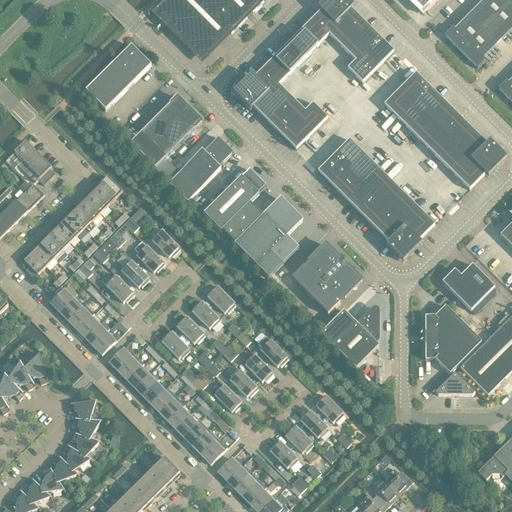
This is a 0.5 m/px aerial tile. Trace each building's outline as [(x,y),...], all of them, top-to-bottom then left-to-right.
[(232,36),(195,0),(167,0),(156,12),(206,61),(232,36)] [(195,0),(232,36),(264,3),(261,0),(195,0)] [(351,11),(354,8),(346,0),(327,0),(318,9),(321,12),(336,26),(351,11)] [(406,0),(423,16),(439,0),(406,0)] [(484,60),(511,31),(511,0),(485,0),(455,31),(453,29),(444,37),(477,70),(486,62),(484,60)] [(366,25),(351,11),(336,26),(328,34),(330,36),(329,36),(342,49),(366,25)] [(328,34),(336,26),(321,12),(302,31),(318,47),(329,36),(330,36),(328,34)] [(364,55),(380,39),(366,25),(342,49),(356,62),(356,63),(364,55)] [(304,61),(318,47),(302,31),(288,45),(304,61)] [(364,55),(378,69),(394,53),(380,39),(364,55)] [(290,76),(304,61),(288,45),(274,60),(290,76)] [(106,113),(151,67),(131,47),(86,93),(106,113)] [(363,85),(378,69),(364,55),(356,63),(356,62),(348,70),(363,85)] [(279,87),(290,76),(274,60),(255,79),(269,93),(277,85),(279,87)] [(414,105),(430,89),(416,75),(400,91),(414,105)] [(269,93),(255,79),(252,76),(233,95),(251,112),(254,109),(269,93)] [(511,80),(508,84),(507,82),(498,91),(511,104),(511,80)] [(291,99),(279,87),(277,85),(269,93),(254,109),(268,123),(291,99)] [(413,135),(444,103),(430,89),(414,105),(399,121),(413,135)] [(399,121),(414,105),(400,91),(384,107),(399,121)] [(141,135),(130,146),(162,178),(173,167),(166,160),(202,124),(178,99),(141,135)] [(306,113),(305,113),(291,99),(268,123),(282,137),(298,121),(306,113)] [(427,149),(459,117),(444,103),(413,135),(427,149)] [(298,121),(312,136),(328,120),(313,105),(305,113),(306,113),(298,121)] [(441,163),(473,132),(459,117),(427,149),(441,163)] [(296,152),(312,136),(298,121),(282,137),(296,152)] [(487,146),(473,132),(441,163),(455,177),(471,162),(487,146)] [(221,171),(219,169),(233,155),(218,140),(204,154),(202,152),(180,174),(169,185),(188,204),(221,171)] [(348,172),(364,156),(349,141),(334,157),(348,172)] [(486,176),(485,176),(488,179),(507,160),(490,143),(487,146),(471,162),(486,176)] [(18,167),(23,172),(38,157),(25,144),(6,163),(14,171),(18,167)] [(347,202),(378,170),(364,156),(348,172),(332,188),(347,202)] [(55,177),(49,172),(51,170),(38,157),(23,172),(36,185),(39,182),(44,188),(55,177)] [(332,188),(348,172),(334,157),(318,173),(332,188)] [(470,192),(485,176),(486,176),(471,162),(455,177),(470,192)] [(361,216),(392,184),(378,170),(347,202),(361,216)] [(229,190),(204,216),(221,234),(223,232),(251,205),(259,196),(259,195),(266,188),(260,182),(261,182),(256,177),(255,177),(252,174),(250,172),(243,179),(242,178),(229,190)] [(93,193),(108,208),(117,199),(123,194),(108,179),(101,185),(101,184),(96,189),(97,189),(93,193)] [(19,189),(24,195),(31,188),(25,183),(19,189)] [(375,230),(406,198),(392,184),(361,216),(375,230)] [(21,199),(16,204),(27,215),(32,210),(45,197),(35,188),(36,188),(35,188),(34,187),(34,186),(21,199)] [(0,205),(12,193),(9,190),(0,199),(0,205)] [(93,193),(93,192),(88,197),(89,197),(85,201),(100,216),(108,208),(93,193)] [(389,244),(405,228),(421,212),(406,198),(375,230),(389,244)] [(92,225),(100,216),(85,201),(85,200),(80,205),(81,205),(77,209),(78,210),(92,225)] [(251,205),(223,232),(236,245),(234,246),(269,280),(284,266),(285,265),(298,252),(286,240),(302,223),(280,201),(263,217),(251,205)] [(12,208),(8,213),(19,223),(23,219),(27,215),(16,204),(12,208)] [(89,235),(96,228),(92,225),(78,210),(71,217),(85,231),(88,234),(89,235)] [(419,243),(419,242),(435,227),(421,212),(405,228),(419,243)] [(4,216),(0,220),(0,221),(10,232),(14,227),(14,228),(15,227),(19,223),(8,213),(4,216)] [(511,249),(511,214),(510,216),(509,215),(509,216),(511,218),(511,225),(500,238),(511,249)] [(124,224),(129,219),(125,215),(120,220),(124,224)] [(71,217),(63,224),(77,238),(81,242),(88,234),(85,231),(71,217)] [(119,229),(124,224),(120,220),(115,225),(119,229)] [(125,226),(134,235),(140,229),(131,220),(125,226)] [(0,238),(2,240),(6,236),(10,232),(0,221),(0,238)] [(70,246),(77,238),(63,224),(56,232),(70,246)] [(422,245),(419,242),(419,243),(405,228),(389,244),(386,247),(403,264),(422,245)] [(107,240),(113,235),(109,231),(104,236),(107,240)] [(63,253),(70,246),(56,232),(49,239),(63,253)] [(171,258),(173,260),(181,252),(160,232),(153,239),(154,241),(153,243),(169,260),(171,258)] [(117,234),(109,241),(117,249),(118,250),(126,243),(117,234)] [(102,245),(107,240),(104,236),(99,241),(102,245)] [(63,253),(49,239),(45,242),(40,246),(41,247),(55,261),(59,265),(67,257),(63,253)] [(158,275),(165,267),(145,247),(142,243),(134,251),(138,254),(137,254),(139,256),(137,258),(154,275),(156,273),(158,275)] [(93,254),(98,249),(94,245),(89,250),(93,254)] [(47,269),(55,261),(41,247),(37,250),(32,254),(33,255),(47,269)] [(345,300),(362,283),(346,267),(344,269),(340,264),(341,262),(326,247),(309,264),(304,269),(292,281),(328,317),(340,305),(340,304),(344,299),(345,300)] [(88,259),(93,254),(89,250),(84,255),(88,259)] [(103,265),(108,261),(99,252),(94,256),(103,265)] [(39,276),(47,269),(33,255),(24,263),(29,268),(26,272),(36,283),(41,278),(39,276)] [(78,269),(84,264),(80,260),(75,265),(78,269)] [(93,276),(89,273),(95,266),(90,261),(84,267),(79,272),(85,278),(88,281),(93,276)] [(141,288),(143,290),(150,282),(130,262),(122,270),(124,271),(122,273),(139,290),(141,288)] [(73,274),(78,269),(75,265),(70,270),(73,274)] [(442,285),(471,313),(495,289),(472,267),(461,278),(457,274),(453,274),(442,285)] [(83,281),(85,278),(79,272),(76,274),(83,281)] [(62,285),(67,280),(64,276),(59,281),(62,285)] [(125,303),(127,305),(135,297),(115,277),(107,285),(109,287),(107,288),(124,305),(125,303)] [(57,290),(62,285),(59,281),(53,286),(57,290)] [(60,315),(74,301),(73,301),(78,296),(69,287),(65,292),(61,289),(52,298),(55,302),(51,306),(60,315)] [(228,316),(236,308),(216,288),(208,295),(210,297),(208,299),(225,316),(227,314),(228,316)] [(95,299),(98,296),(91,289),(88,292),(95,299)] [(102,306),(105,303),(98,296),(95,299),(101,305),(102,306)] [(0,315),(8,308),(0,299),(0,315)] [(69,324),(83,310),(74,301),(60,315),(69,324)] [(211,329),(213,331),(221,323),(201,303),(193,310),(195,312),(193,314),(209,331),(211,329)] [(111,315),(114,313),(108,306),(105,309),(111,315)] [(92,319),(94,316),(95,316),(86,308),(83,311),(83,310),(69,324),(78,333),(92,319)] [(482,344),(454,316),(446,308),(435,319),(434,318),(425,318),(425,362),(434,362),(435,362),(450,376),(482,344)] [(344,313),(321,336),(334,349),(356,371),(379,348),(375,344),(378,341),(378,320),(378,314),(378,312),(377,311),(375,311),(374,311),(373,312),(368,317),(358,327),(357,325),(344,313)] [(119,323),(122,320),(114,313),(111,315),(119,323)] [(196,344),(198,346),(206,338),(185,318),(178,326),(180,327),(178,329),(194,346),(196,344)] [(487,398),(511,372),(511,318),(460,370),(487,398)] [(86,341),(99,327),(92,319),(78,333),(86,341)] [(131,330),(123,321),(122,320),(119,323),(128,332),(131,330)] [(93,348),(107,335),(110,331),(103,324),(100,327),(99,327),(86,341),(93,348)] [(237,340),(242,335),(233,326),(228,330),(237,340)] [(181,359),(183,361),(190,353),(170,333),(162,341),(164,343),(162,344),(179,361),(181,359)] [(103,358),(116,344),(107,335),(93,348),(103,358)] [(242,335),(237,340),(246,349),(251,344),(242,335)] [(142,346),(145,343),(138,337),(135,340),(142,346)] [(266,338),(258,346),(263,350),(261,352),(278,369),(280,367),(281,369),(289,361),(266,338)] [(222,355),(227,350),(218,341),(213,346),(222,355)] [(153,358),(156,355),(149,347),(146,350),(147,352),(153,358)] [(230,347),(227,350),(222,355),(231,364),(239,356),(230,347)] [(119,374),(135,358),(135,357),(127,349),(124,352),(123,351),(110,365),(119,374)] [(41,387),(49,384),(39,355),(38,356),(39,359),(25,372),(28,378),(29,377),(31,381),(38,378),(41,387)] [(207,370),(212,365),(213,364),(204,355),(198,361),(207,370)] [(264,382),(266,384),(274,377),(253,356),(246,364),(248,366),(246,367),(262,384),(264,382)] [(128,383),(142,370),(141,369),(144,366),(136,358),(135,358),(119,374),(128,383)] [(25,372),(21,365),(20,363),(19,363),(21,366),(10,382),(9,382),(14,387),(17,389),(24,385),(29,393),(36,389),(31,381),(29,377),(28,378),(25,372)] [(169,373),(171,370),(165,364),(162,367),(169,373)] [(212,365),(207,370),(216,379),(220,374),(212,365)] [(136,391),(149,377),(142,370),(128,383),(136,391)] [(191,385),(196,380),(187,371),(182,376),(185,378),(191,384),(191,385)] [(249,397),(251,399),(259,392),(238,371),(231,379),(232,381),(231,383),(247,399),(249,397)] [(143,399),(157,385),(160,382),(153,375),(150,378),(149,377),(136,391),(143,399)] [(455,375),(435,395),(438,397),(471,398),(474,395),(455,375)] [(10,382),(5,377),(4,376),(3,376),(5,378),(0,391),(0,396),(2,400),(5,405),(13,397),(20,403),(25,398),(17,389),(14,387),(9,382),(10,382)] [(191,385),(197,391),(200,394),(208,386),(199,377),(196,380),(191,385)] [(191,384),(185,378),(182,380),(188,387),(191,384)] [(197,391),(191,385),(191,384),(188,387),(195,393),(197,391)] [(151,406),(164,393),(157,385),(143,399),(151,406)] [(234,413),(236,414),(243,407),(223,386),(215,394),(217,396),(215,398),(232,414),(234,413)] [(160,415),(176,399),(176,398),(168,390),(165,393),(164,393),(151,406),(160,415)] [(0,411),(4,418),(10,414),(5,405),(2,400),(0,396),(0,411)] [(335,423),(337,425),(345,418),(324,397),(317,405),(318,406),(317,408),(333,425),(335,423)] [(202,407),(205,404),(199,398),(196,401),(202,407)] [(169,424),(182,411),(185,407),(177,399),(176,399),(160,415),(169,424)] [(96,405),(99,404),(68,407),(69,415),(78,414),(79,422),(83,422),(83,423),(90,423),(96,405)] [(190,419),(190,418),(182,411),(169,424),(176,432),(190,419)] [(320,438),(322,440),(329,433),(309,412),(301,420),(303,422),(301,423),(318,440),(320,438)] [(176,432),(184,440),(201,423),(193,415),(190,419),(176,432)] [(221,420),(218,423),(218,424),(225,430),(228,427),(221,420)] [(83,422),(79,422),(73,421),(72,429),(81,430),(80,438),(84,439),(84,440),(90,442),(100,425),(103,425),(90,423),(83,423),(83,422)] [(201,423),(184,440),(193,449),(207,435),(210,432),(201,423)] [(305,453),(306,455),(314,448),(294,427),(286,435),(288,437),(286,439),(303,455),(305,453)] [(232,431),(229,434),(237,442),(240,439),(232,431)] [(210,432),(207,435),(193,449),(202,458),(216,444),(219,441),(210,432)] [(84,439),(80,438),(74,436),(71,443),(80,446),(77,454),(80,456),(86,460),(99,446),(102,447),(102,446),(90,442),(84,440),(84,439)] [(347,450),(352,446),(343,436),(338,441),(347,450)] [(511,441),(506,448),(494,459),(491,459),(488,461),(488,465),(478,475),(486,483),(491,478),(494,481),(501,481),(505,478),(511,485),(511,441)] [(202,458),(211,467),(225,454),(224,453),(228,450),(219,442),(216,445),(216,444),(202,458)] [(289,469),(291,470),(299,463),(279,442),(271,450),(273,452),(271,454),(288,470),(289,469)] [(250,456),(253,453),(247,446),(244,449),(250,456)] [(80,456),(77,454),(67,448),(63,454),(71,459),(67,466),(69,469),(74,474),(90,463),(93,465),(93,464),(86,460),(80,456)] [(159,460),(162,457),(156,452),(153,455),(159,460)] [(332,465),(337,461),(328,452),(323,456),(332,465)] [(69,469),(67,466),(58,458),(53,464),(59,470),(54,476),(56,479),(55,479),(59,485),(78,478),(80,480),(74,474),(69,469)] [(165,460),(150,475),(167,491),(170,488),(169,487),(174,481),(176,482),(181,477),(165,460)] [(228,484),(241,470),(232,461),(218,474),(228,484)] [(125,467),(119,473),(122,476),(128,470),(125,467)] [(235,491),(252,475),(251,475),(252,474),(245,467),(242,470),(241,470),(228,484),(235,491)] [(316,480),(321,476),(312,467),(308,471),(316,480)] [(56,479),(54,476),(50,469),(43,474),(48,481),(38,488),(42,491),(46,496),(47,496),(64,493),(65,496),(66,495),(59,485),(55,479),(56,479)] [(383,483),(399,498),(403,494),(404,495),(412,486),(401,475),(399,476),(394,471),(383,483)] [(116,481),(122,476),(119,473),(113,478),(116,481)] [(150,475),(136,489),(152,506),(156,502),(154,501),(160,496),(161,497),(167,491),(150,475)] [(243,499),(259,483),(259,482),(252,475),(235,491),(243,499)] [(282,488),(285,485),(279,479),(276,481),(282,488)] [(301,496),(309,488),(300,479),(292,487),(295,490),(301,496)] [(42,491),(38,488),(31,480),(26,486),(32,492),(26,499),(29,501),(28,501),(34,507),(50,500),(52,502),(53,502),(47,496),(46,496),(42,491)] [(250,507),(264,493),(267,490),(260,483),(259,483),(243,499),(250,507)] [(395,502),(399,498),(383,483),(372,494),(377,498),(375,500),(387,511),(396,503),(395,502)] [(136,489),(121,504),(129,511),(143,511),(145,510),(147,511),(152,506),(136,489)] [(299,498),(301,496),(295,490),(293,492),(299,498)] [(29,501),(26,499),(20,492),(14,497),(21,504),(17,507),(16,511),(15,511),(38,511),(39,511),(38,511),(39,511),(34,507),(28,501),(29,501)] [(255,511),(263,511),(273,502),(264,493),(250,507),(255,511)] [(96,496),(90,502),(93,505),(99,499),(96,496)] [(386,511),(387,511),(375,500),(373,501),(369,497),(358,508),(362,511),(386,511)] [(288,511),(289,511),(287,510),(277,499),(273,502),(263,511),(288,511)] [(87,510),(93,505),(90,502),(84,507),(87,510)]
